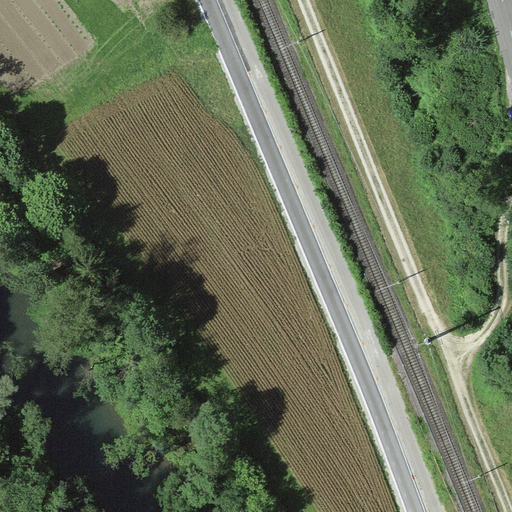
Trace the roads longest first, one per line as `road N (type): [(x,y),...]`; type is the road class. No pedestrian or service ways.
road 1 (track): [(301,0),(509,511)]
road 2 (track): [(449,358),(498,306),(511,189)]
